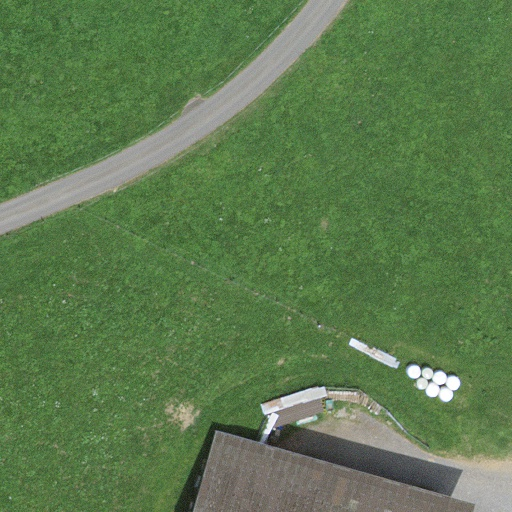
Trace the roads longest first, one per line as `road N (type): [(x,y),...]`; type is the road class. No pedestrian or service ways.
road 1 (residential): [(325,0),(281,52),(181,133),(0,219)]
road 2 (track): [(336,456),(511,511)]
